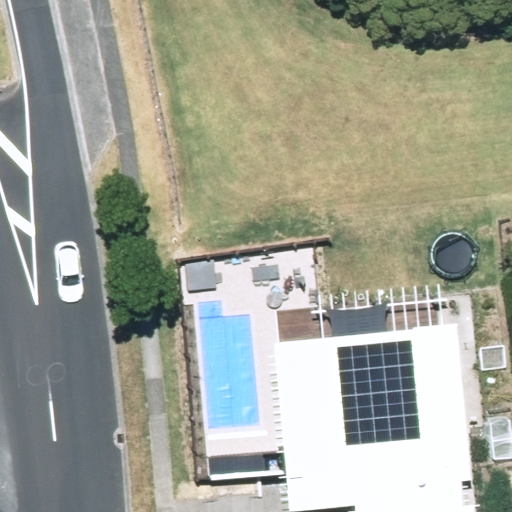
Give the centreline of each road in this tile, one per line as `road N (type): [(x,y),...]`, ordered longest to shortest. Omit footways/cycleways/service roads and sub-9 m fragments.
road 1 (tertiary): [(30,0),(57,116),(43,325)]
road 2 (tertiary): [(59,511),(43,325)]
